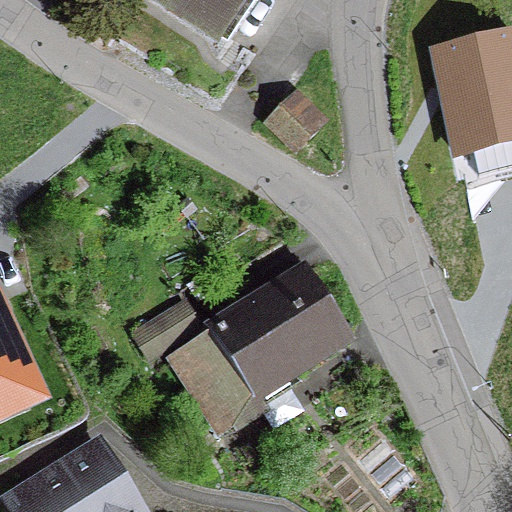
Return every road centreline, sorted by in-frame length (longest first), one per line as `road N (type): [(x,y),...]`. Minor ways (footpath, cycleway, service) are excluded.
road 1 (residential): [(388,264),(309,195),(123,92),(0,11)]
road 2 (residential): [(388,264),(491,511)]
road 3 (residential): [(354,0),(370,178),(388,264)]
